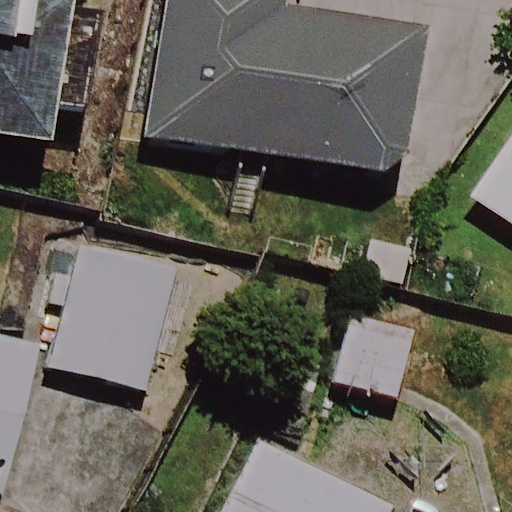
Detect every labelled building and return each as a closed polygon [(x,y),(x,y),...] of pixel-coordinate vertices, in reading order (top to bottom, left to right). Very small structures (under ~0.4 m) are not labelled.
[(0,0),(0,169),(26,174),(33,127),(71,133),(91,0),(0,0)] [(264,30),(269,0),(156,0),(130,153),(378,196),(402,54),(264,30)] [(511,252),(511,127),(458,218),(511,252)] [(165,282),(68,258),(38,380),(134,404),(165,282)] [(404,349),(345,331),(325,397),(384,414),(404,349)] [(0,448),(20,360),(0,355),(0,448)] [(511,456),(511,369),(492,362),(459,445),(509,465),(511,456)] [(361,511),(251,453),(219,511),(361,511)]
